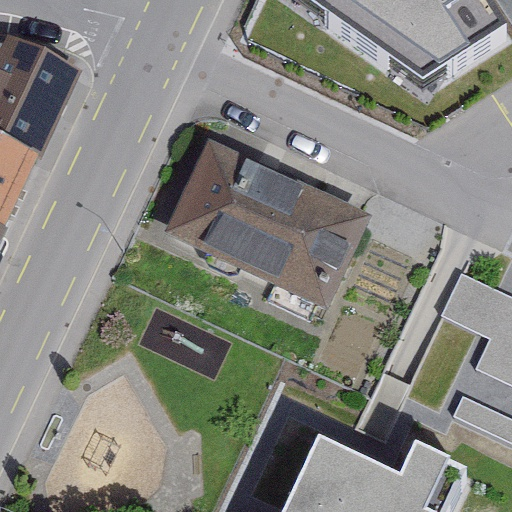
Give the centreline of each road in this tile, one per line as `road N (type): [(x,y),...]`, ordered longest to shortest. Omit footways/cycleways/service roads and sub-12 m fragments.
road 1 (residential): [(157,41),(511,213)]
road 2 (residential): [(157,41),(0,377)]
road 3 (residential): [(157,41),(84,6),(31,0)]
